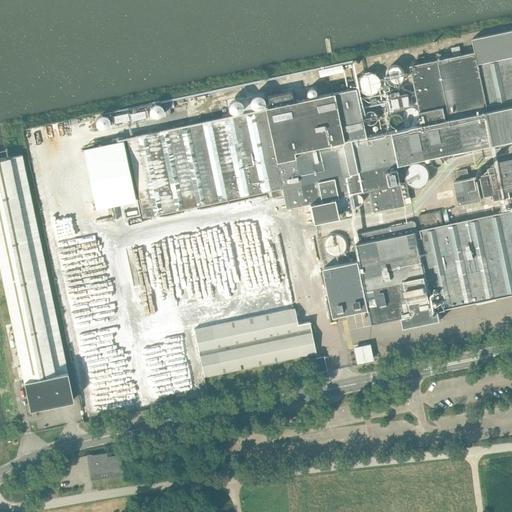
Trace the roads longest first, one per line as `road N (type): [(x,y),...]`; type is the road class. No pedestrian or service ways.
road 1 (tertiary): [(0,476),(74,443),(511,352)]
road 2 (unclassified): [(0,504),(511,442)]
road 3 (unknown): [(105,235),(88,153),(104,127),(404,57)]
road 4 (unknown): [(105,235),(129,330),(304,287)]
road 5 (unknown): [(304,287),(290,228),(270,212),(207,212),(105,235)]
